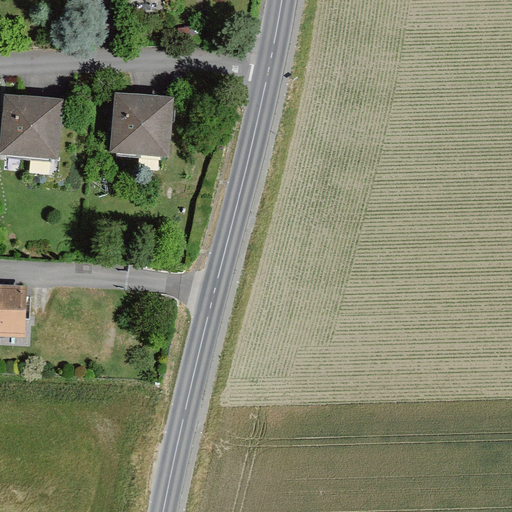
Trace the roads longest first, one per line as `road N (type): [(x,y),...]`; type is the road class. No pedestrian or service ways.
road 1 (tertiary): [(268,69),(164,511)]
road 2 (residential): [(0,70),(185,57),(268,69)]
